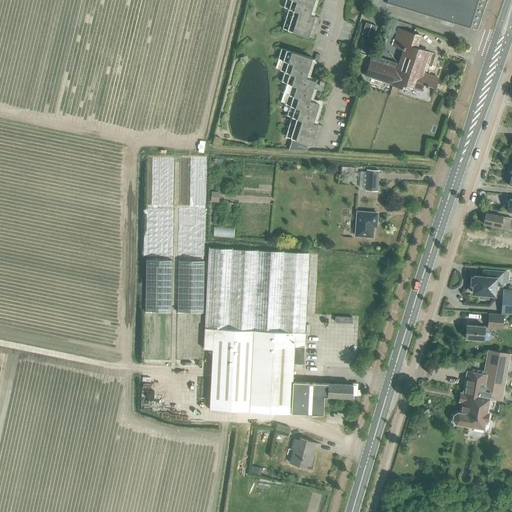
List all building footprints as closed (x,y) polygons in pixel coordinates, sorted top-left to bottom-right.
[(285,0),(283,7),(288,9),(282,28),(312,38),(319,18),(309,15),(313,0),(285,0)] [(384,0),(383,3),(470,29),(478,0),(384,0)] [(365,23),(362,34),(373,38),(376,26),(365,23)] [(430,98),(431,99),(438,78),(422,73),(428,54),(416,50),(421,36),(398,29),(392,47),(403,50),(398,63),(372,55),(365,76),(391,85),(402,89),(403,85),(413,88),(421,91),(424,84),(434,88),(430,98)] [(364,39),(360,51),(366,53),(370,41),(364,39)] [(277,59),(282,60),(279,70),(284,72),(281,81),(286,83),(282,93),(287,94),(284,104),(289,106),(286,115),(291,117),(285,136),(292,139),(289,150),(306,151),(308,144),(315,146),(322,126),(312,123),(318,103),(309,100),(313,87),(321,90),(324,80),(319,79),(315,78),(314,81),(305,78),(311,58),(281,48),(278,58),(277,59)] [(356,89),(354,95),(363,98),(365,92),(356,89)] [(342,167),(341,176),(354,177),(354,168),(342,167)] [(365,190),(377,191),(379,171),(367,170),(365,190)] [(356,236),(372,237),(373,224),(376,224),(377,214),(357,212),(356,236)] [(500,228),(511,230),(511,229),(511,218),(486,213),(483,224),(500,228)] [(204,349),(213,350),(210,410),(322,415),(323,406),(326,406),(327,402),(330,402),(330,397),(352,398),(352,385),(328,384),(312,384),(312,383),(292,382),(293,363),(304,364),(309,253),(289,252),(209,248),(204,349)] [(498,283),(499,272),(487,271),(487,277),(474,276),(474,278),(472,278),(471,285),(473,285),(473,294),(480,294),(480,298),(488,299),(488,295),(494,295),(495,283),(498,283)] [(511,295),(503,295),(502,313),(511,313),(511,295)] [(503,315),(489,314),(488,327),(502,329),(503,315)] [(466,325),(465,339),(484,340),(490,341),(491,333),(485,333),(485,327),(466,325)] [(485,422),(487,422),(488,413),(486,413),(489,399),(501,401),(510,354),(488,350),(484,374),(467,371),(463,393),(460,392),(459,403),(461,403),(460,413),(457,413),(453,415),(453,420),(455,424),(483,429),(485,422)] [(289,436),(291,429),(277,425),(275,432),(289,436)] [(311,456),(315,443),(299,438),(298,440),(294,439),(291,450),(293,451),(289,463),(305,468),(306,465),(310,467),(313,457),(311,456)]
